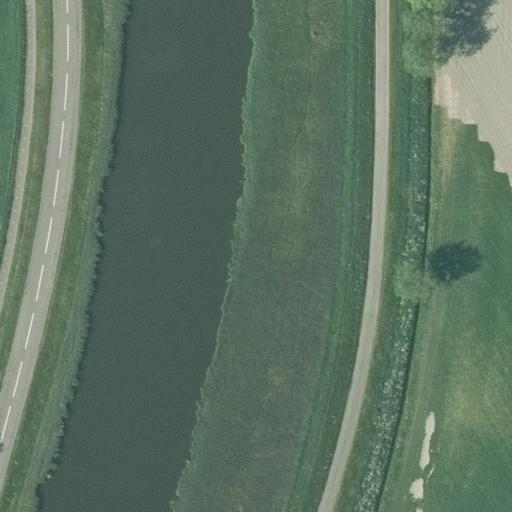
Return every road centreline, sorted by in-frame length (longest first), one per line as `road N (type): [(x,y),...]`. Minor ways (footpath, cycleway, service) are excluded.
road 1 (unclassified): [(324,511),(371,304),(381,0)]
road 2 (tertiary): [(0,451),(53,213),(66,90),(62,0)]
